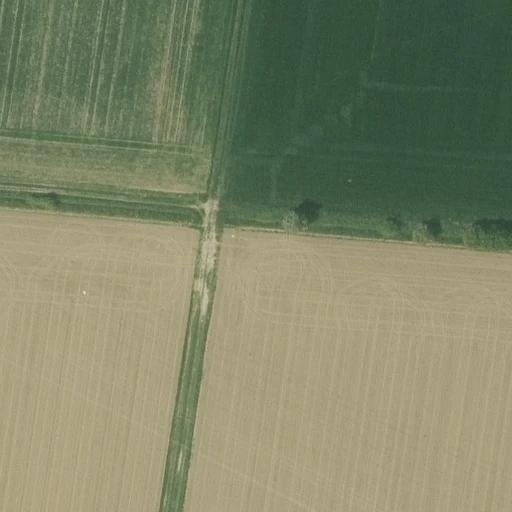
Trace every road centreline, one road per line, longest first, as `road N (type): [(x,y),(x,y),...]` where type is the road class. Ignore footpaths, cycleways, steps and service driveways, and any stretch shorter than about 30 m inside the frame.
road 1 (track): [(162,511),(236,0)]
road 2 (track): [(0,185),(207,194),(511,227)]
